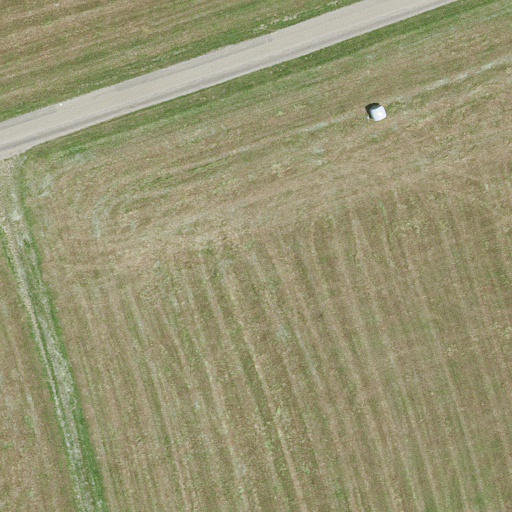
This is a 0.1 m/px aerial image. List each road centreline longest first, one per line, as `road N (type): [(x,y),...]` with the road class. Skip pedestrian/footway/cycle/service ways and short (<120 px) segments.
road 1 (residential): [(406,0),(0,138)]
road 2 (track): [(3,137),(96,511)]
